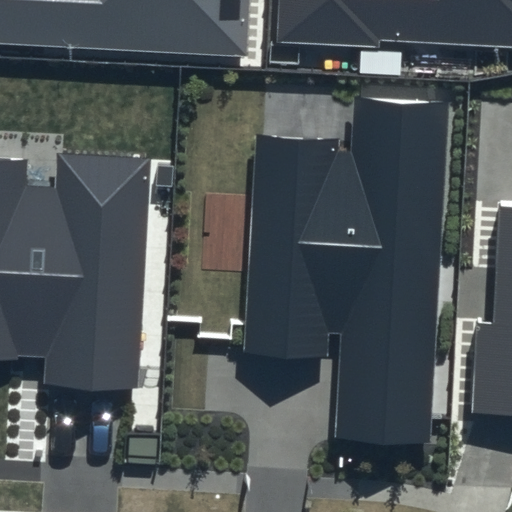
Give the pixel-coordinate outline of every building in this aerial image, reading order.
[(0,0),(0,43),(247,55),(249,0),(0,0)] [(511,0),(280,0),(279,42),(382,47),(382,40),(511,46),(511,0)] [(338,139),(257,135),(246,351),(329,356),(330,334),(339,335),(334,438),(431,443),(450,99),(353,94),(350,149),(337,149),(338,139)] [(138,389),(150,157),(58,153),(57,186),(26,184),(27,159),(0,157),(0,355),(45,358),(44,384),(138,389)] [(511,206),(498,205),(492,323),(476,322),(472,411),(511,413),(511,206)]
